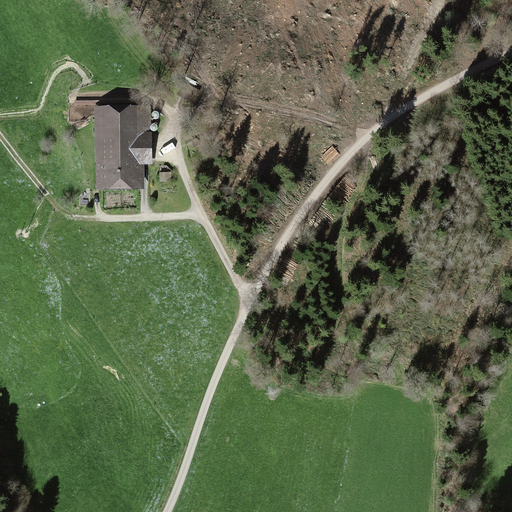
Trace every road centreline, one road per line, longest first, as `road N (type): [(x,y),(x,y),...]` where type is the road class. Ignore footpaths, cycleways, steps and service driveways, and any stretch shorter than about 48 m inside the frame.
road 1 (unclassified): [(511,53),(388,118),(303,208),(248,301),(168,511)]
road 2 (track): [(0,115),(40,108),(64,66),(105,89),(156,101),(171,121)]
road 3 (track): [(0,131),(63,213),(107,218)]
road 4 (track): [(388,118),(440,0)]
